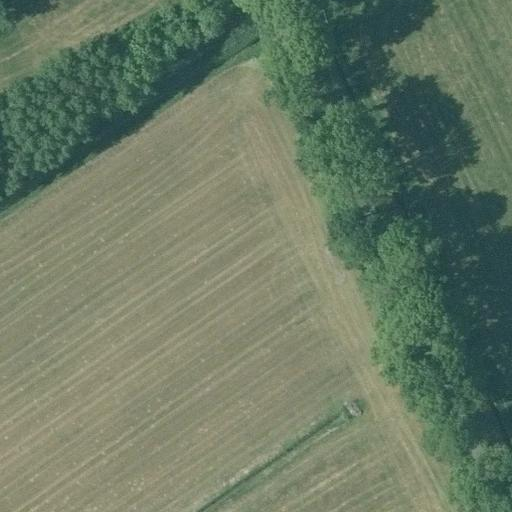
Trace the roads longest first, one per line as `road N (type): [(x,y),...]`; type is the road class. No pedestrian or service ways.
road 1 (unclassified): [(502,511),(271,0)]
road 2 (track): [(0,194),(282,0)]
